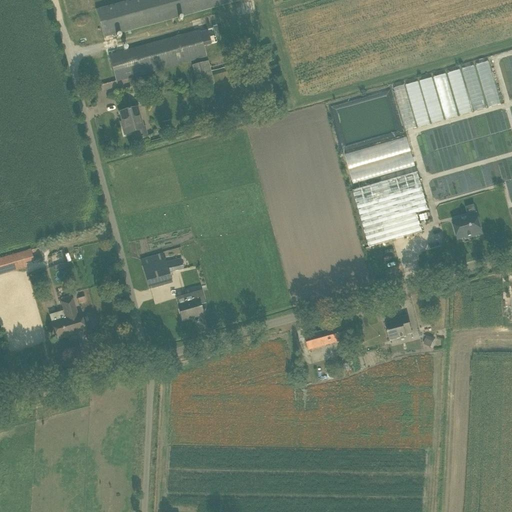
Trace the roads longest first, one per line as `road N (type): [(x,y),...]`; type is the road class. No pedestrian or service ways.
road 1 (unclassified): [(148,360),(511,250)]
road 2 (unclassified): [(148,360),(53,5)]
road 3 (unclassified): [(0,403),(148,360)]
road 4 (unclassified): [(141,511),(148,360)]
